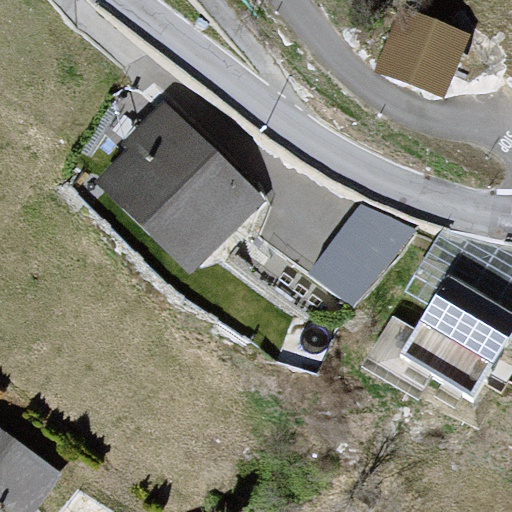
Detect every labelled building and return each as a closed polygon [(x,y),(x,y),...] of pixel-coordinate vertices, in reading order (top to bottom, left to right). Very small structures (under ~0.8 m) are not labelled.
[(382,69),(444,93),(464,38),(402,15),(382,69)] [(185,280),(255,213),(168,124),(98,191),(185,280)] [(358,196),(314,272),(368,304),(412,228),(358,196)] [(511,325),(511,316),(448,279),(403,356),(470,396),(511,325)] [(0,439),(0,511),(33,511),(55,486),(0,439)]
